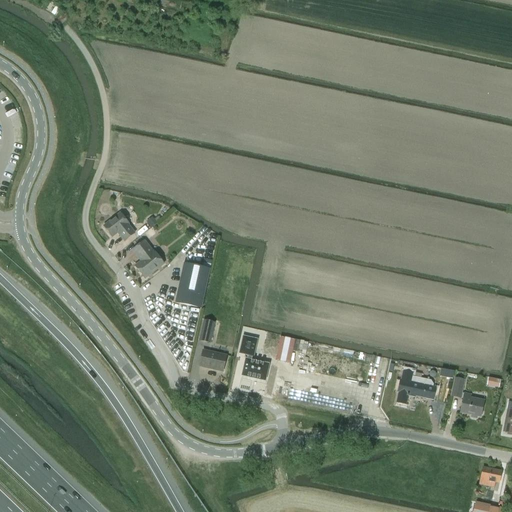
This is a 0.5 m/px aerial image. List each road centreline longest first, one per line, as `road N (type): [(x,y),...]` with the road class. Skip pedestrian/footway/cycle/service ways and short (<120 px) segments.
road 1 (unclassified): [(287,446),(220,453),(180,438),(36,263),(19,224),(41,140),(39,115),(25,85),(0,63)]
road 2 (unclassified): [(287,446),(273,408),(177,385),(134,295),(88,232),(108,125),(103,87),(69,27)]
road 3 (motorway): [(179,511),(103,387),(0,279)]
road 4 (unclassified): [(511,457),(396,433),(287,446)]
